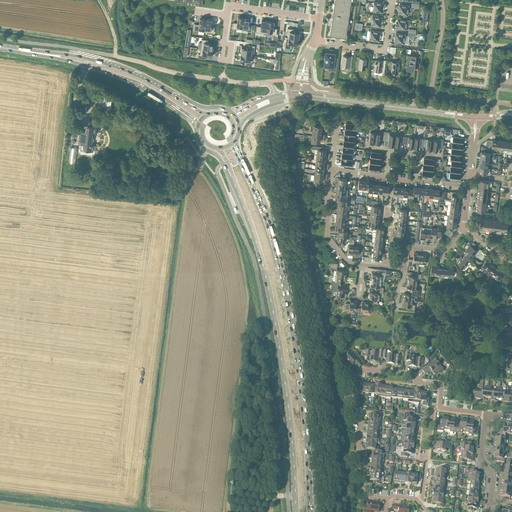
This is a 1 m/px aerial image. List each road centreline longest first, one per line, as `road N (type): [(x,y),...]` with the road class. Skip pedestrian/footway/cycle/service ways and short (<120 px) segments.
road 1 (primary): [(196,127),(198,142),(223,164),(261,265),(286,408),(293,511)]
road 2 (primary): [(311,511),(290,306),(246,173)]
road 3 (residential): [(439,408),(442,387),(410,374),(364,368),(355,377),(360,490),(386,499)]
road 4 (unclassified): [(275,95),(266,83),(174,73),(114,56)]
road 5 (residential): [(315,40),(381,51),(391,0)]
